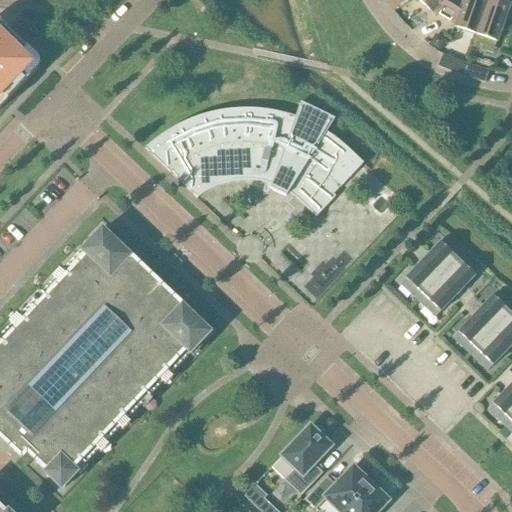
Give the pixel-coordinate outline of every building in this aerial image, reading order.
[(464,1),(464,0),(463,0),(417,0),(432,14),(433,13),(455,26),(464,1)] [(476,36),(488,0),(463,0),(464,0),(464,1),(455,26),(454,28),(476,36)] [(494,0),(488,0),(476,36),(497,43),(510,5),(494,0)] [(0,109),(37,71),(38,70),(38,69),(39,67),(39,65),(39,64),(38,62),(38,61),(37,60),(36,58),(27,50),(41,35),(25,20),(24,19),(23,18),(21,18),(20,19),(19,19),(18,21),(8,30),(0,23),(0,109)] [(429,46),(438,51),(444,41),(435,36),(429,46)] [(466,65),(443,55),(438,67),(461,77),(466,65)] [(489,72),(466,65),(461,77),(486,84),(489,72)] [(197,199),(198,197),(208,191),(218,186),(231,182),(244,181),(258,182),(271,185),(269,190),(286,198),(288,193),(303,205),(314,216),(315,219),(335,198),(333,196),(363,165),(347,150),(327,134),(334,120),(300,103),(295,118),(275,113),(255,110),(235,110),(214,113),(195,119),(176,127),(160,137),(144,148),(170,173),(172,172),(197,199)] [(0,426),(1,425),(19,442),(16,445),(25,455),(26,454),(46,472),(44,475),(61,491),(76,474),(77,474),(72,470),(80,462),(84,466),(85,465),(98,452),(98,451),(94,447),(102,439),(106,443),(119,429),(120,428),(116,424),(123,416),(127,420),(128,420),(141,406),(137,402),(145,394),(149,398),(150,397),(162,384),(163,383),(159,379),(166,371),(171,375),(190,355),(190,354),(186,350),(194,342),(198,346),(210,334),(101,231),(90,243),(89,243),(94,248),(86,255),(82,251),(81,252),(63,271),(62,272),(66,276),(59,284),(54,280),(54,281),(41,294),(41,295),(45,299),(37,307),(33,303),(32,303),(20,317),(19,317),(23,321),(16,329),(11,325),(11,326),(0,337),(0,342),(2,344),(0,346),(0,426)] [(440,243),(423,261),(440,278),(463,255),(457,249),(452,254),(440,243)] [(463,255),(440,278),(458,295),(475,277),(464,266),(469,261),(463,255)] [(412,296),(418,302),(440,278),(423,261),(405,280),(417,291),(412,296)] [(440,278),(418,302),(424,308),(429,302),(440,313),(458,295),(440,278)] [(492,297),(475,315),(493,332),(511,311),(511,305),(509,303),(504,308),(492,297)] [(511,311),(493,332),(510,349),(511,346),(511,311)] [(464,350),(470,355),(493,332),(475,315),(458,333),(469,344),(464,350)] [(493,332),(470,355),(476,361),(481,356),(493,367),(510,349),(493,332)] [(498,424),(504,430),(511,420),(511,392),(509,390),(492,407),(504,418),(498,424)] [(310,429),(282,457),(294,469),(283,481),(301,498),(323,474),(313,465),(330,448),(324,442),(326,439),(314,427),(311,430),(310,429)] [(325,502),(335,511),(344,511),(373,483),(358,470),(356,473),(352,469),(336,487),(326,478),(304,501),(315,511),(325,502)] [(378,511),(387,503),(384,499),(387,497),(373,483),(344,511),(378,511)] [(288,497),(278,507),(283,511),(289,511),(297,505),(288,497)]
